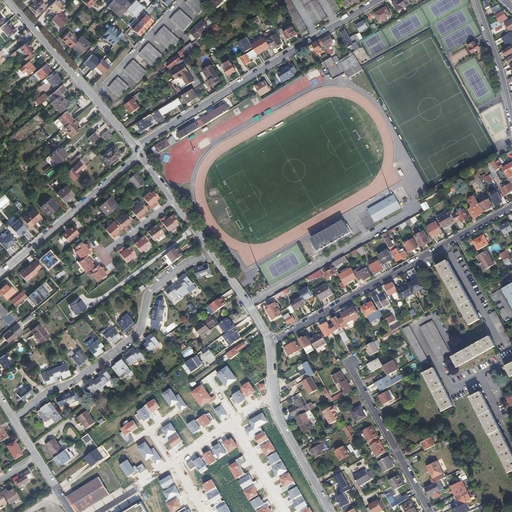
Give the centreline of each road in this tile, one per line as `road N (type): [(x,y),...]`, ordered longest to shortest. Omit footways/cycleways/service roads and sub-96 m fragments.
road 1 (residential): [(133,147),(378,0)]
road 2 (residential): [(511,207),(269,342)]
road 3 (residential): [(211,254),(159,283),(138,333),(13,419)]
road 4 (residential): [(140,154),(0,275)]
road 5 (residential): [(352,363),(430,511)]
road 6 (residential): [(94,96),(183,0)]
road 7 (residential): [(274,396),(276,414),(330,511)]
road 8 (residential): [(8,0),(94,96)]
road 9 (residential): [(474,0),(511,122)]
